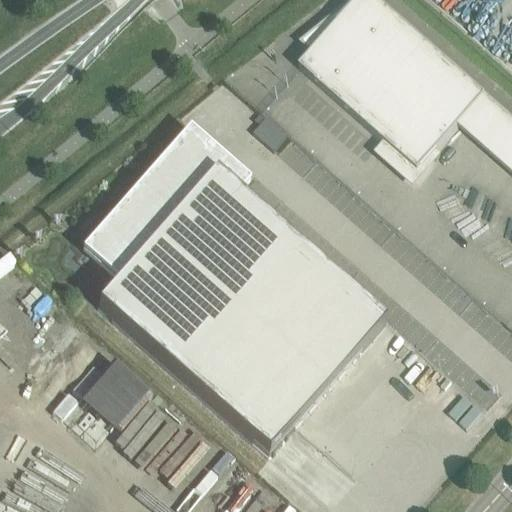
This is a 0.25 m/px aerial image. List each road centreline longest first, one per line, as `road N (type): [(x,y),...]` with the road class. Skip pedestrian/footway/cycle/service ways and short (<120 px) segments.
road 1 (secondary): [(0,120),(138,0)]
road 2 (secondary): [(117,0),(0,75)]
